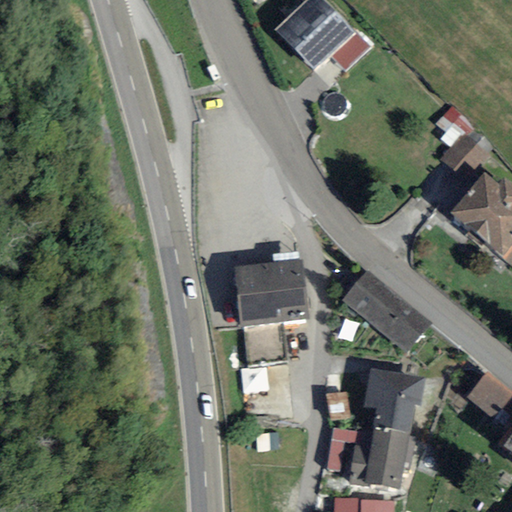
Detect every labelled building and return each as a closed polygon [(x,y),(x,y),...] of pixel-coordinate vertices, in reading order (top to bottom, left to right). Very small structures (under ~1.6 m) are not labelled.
[(349,38),(317,5),(282,39),(314,72),(349,38)] [(491,157),(469,138),(447,163),(468,182),(491,157)] [(504,200),(487,186),(459,220),(511,264),(511,194),(510,193),(504,200)] [(301,268),(243,274),(248,331),(296,327),(295,313),(306,312),(301,268)] [(432,330),(371,281),(351,306),(412,355),(432,330)] [(425,388),(382,382),(366,489),(409,496),(425,388)] [(511,405),(511,400),(490,383),(474,403),(498,423),(511,405)]
